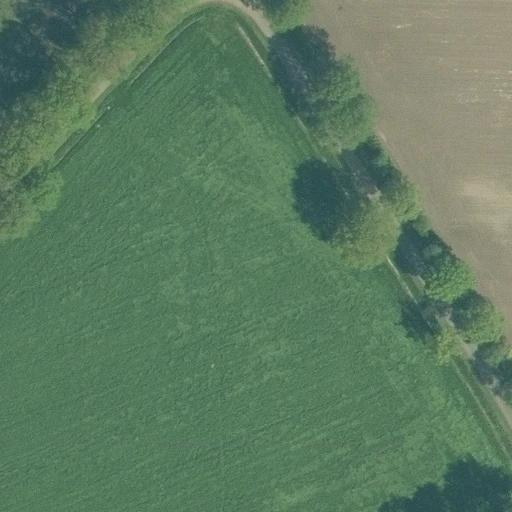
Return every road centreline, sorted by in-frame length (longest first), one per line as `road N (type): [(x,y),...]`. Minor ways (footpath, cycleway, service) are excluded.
road 1 (unclassified): [(511,420),(247,0)]
road 2 (unclassified): [(0,192),(188,0)]
